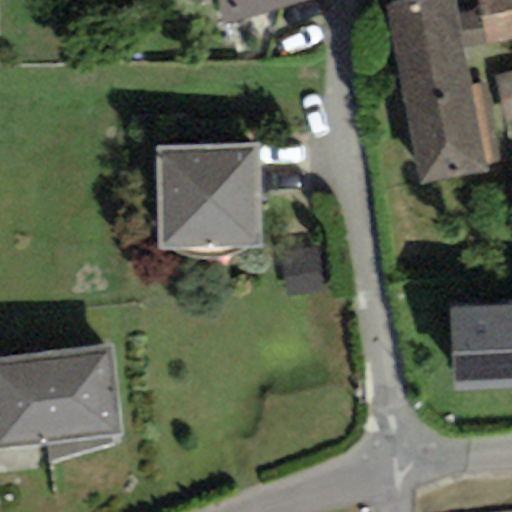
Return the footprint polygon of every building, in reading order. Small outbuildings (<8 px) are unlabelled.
[(216,0),(221,16),(273,0),(280,0),(281,3),(290,0),(216,0)] [(486,79),(470,82),(462,42),(511,31),(511,0),(385,0),(422,178),(487,165),(487,162),(502,159),(486,79)] [(256,134),(156,137),(159,240),(171,240),(177,247),(185,251),(196,254),(209,255),(218,255),(231,253),(241,247),(249,238),(259,237),(256,134)] [(511,294),(448,298),(453,382),(511,378),(511,294)] [(110,337),(0,349),(0,436),(45,431),(48,459),(112,439),(112,429),(121,428),(110,337)]
